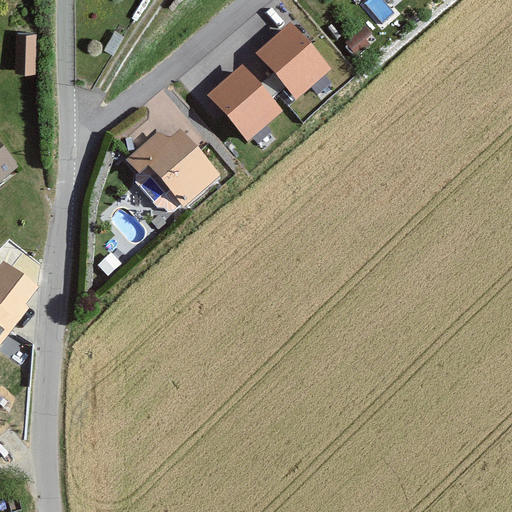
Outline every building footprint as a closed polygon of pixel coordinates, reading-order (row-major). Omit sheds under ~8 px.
[(286,87),(296,99),(332,67),(292,22),(256,53),(273,72),(286,87)] [(35,29),(14,28),(12,70),(33,71),(35,29)] [(260,83),(243,64),(207,96),(248,141),(283,110),(273,98),(260,83)] [(273,72),(260,83),(273,98),(286,87),(273,72)] [(162,127),(123,158),(139,177),(152,167),(183,204),(219,174),(181,129),(171,138),(162,127)] [(0,144),(0,180),(18,166),(0,144)] [(0,341),(37,286),(5,264),(0,271),(0,341)]
